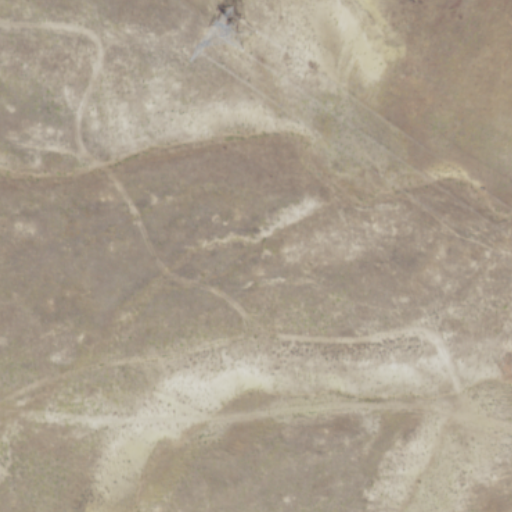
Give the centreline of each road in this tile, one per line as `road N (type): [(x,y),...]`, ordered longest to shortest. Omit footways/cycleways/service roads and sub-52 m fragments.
road 1 (track): [(0,402),(76,370),(240,337),(419,332),(435,338),(448,358),(465,416),(511,428)]
road 2 (track): [(0,23),(90,32),(100,47),(79,105),(75,132),(84,153),(110,175),(161,268),(228,297),(246,315),(240,337)]
road 3 (track): [(465,416),(426,404),(92,419),(0,409)]
